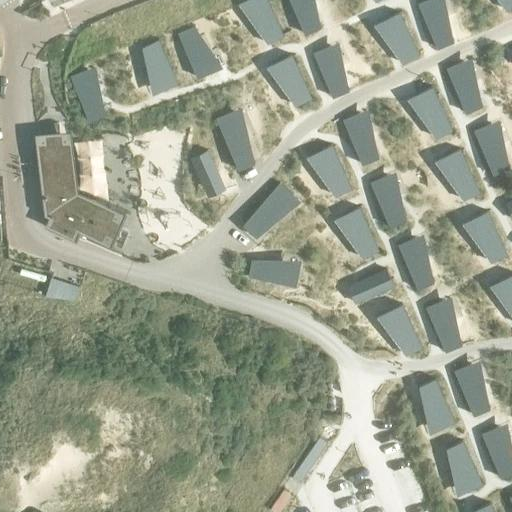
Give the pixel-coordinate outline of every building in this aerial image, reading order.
[(267,0),(247,0),(265,39),(281,31),(267,0)] [(310,0),(290,0),(305,32),(321,25),(310,0)] [(437,0),(420,0),(419,1),(439,46),(455,39),(437,0)] [(511,0),(503,0),(509,11),(511,9),(511,0)] [(401,11),(385,19),(405,64),(421,56),(401,11)] [(195,23),(178,30),(198,75),(215,68),(195,23)] [(156,36),(139,43),(160,88),(176,81),(156,36)] [(328,42),(312,50),(332,95),(348,87),(328,42)] [(293,52),(277,59),(297,104),(313,97),(293,52)] [(464,57),(448,65),(468,109),(484,102),(464,57)] [(85,70),(69,77),(89,122),(105,115),(85,70)] [(435,85),(418,93),(439,138),(455,130),(435,85)] [(360,111),(343,118),(364,163),(380,156),(360,111)] [(235,115),(219,123),(239,168),(256,160),(235,115)] [(491,121),(475,129),(495,174),(511,166),(491,121)] [(61,141),(60,134),(47,135),(48,142),(37,144),(41,177),(45,211),(47,224),(76,236),(80,228),(121,245),(128,229),(119,224),(125,209),(77,189),(71,140),(61,141)] [(334,143),(317,150),(338,195),(354,188),(334,143)] [(462,147),(446,154),(466,199),(483,191),(462,147)] [(209,148),(191,156),(205,187),(223,179),(209,148)] [(387,171),(371,179),(391,224),(407,216),(387,171)] [(272,184),(241,222),(255,233),(286,195),(272,184)] [(361,204),(345,212),(365,256),(381,249),(361,204)] [(487,208),(471,215),(491,260),(508,253),(487,208)] [(415,234),(398,242),(419,287),(435,279),(415,234)] [(251,257),(247,275),(296,284),(299,266),(251,257)] [(83,279),(13,261),(7,283),(78,302),(83,279)] [(387,266),(356,279),(364,298),(395,284),(387,266)] [(511,270),(498,277),(511,307),(511,270)] [(441,296),(425,304),(445,349),(461,341),(441,296)] [(402,301),(385,308),(406,353),(422,346),(402,301)] [(470,362),(454,369),(474,414),(490,407),(470,362)] [(435,377),(418,385),(438,429),(454,421),(435,377)] [(511,458),(498,426),(481,433),(501,477),(511,471),(511,458)] [(462,440),(446,447),(465,491),(482,484),(462,440)] [(494,511),(490,502),(473,509),(474,511),(494,511)]
